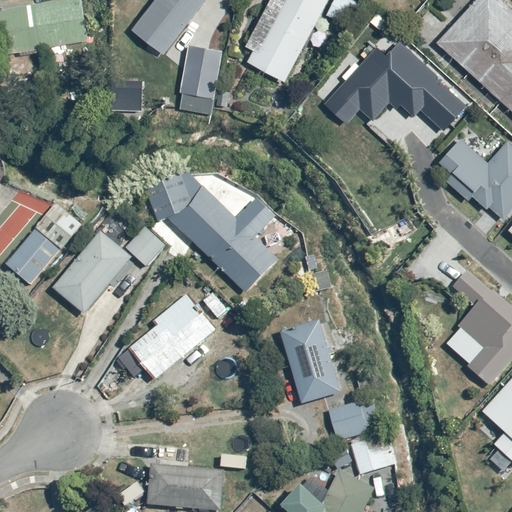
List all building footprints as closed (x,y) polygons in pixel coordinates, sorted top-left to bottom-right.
[(82,0),(60,0),(0,9),(0,56),(89,42),(82,0)] [(154,0),(132,29),(164,55),(207,0),(154,0)] [(248,63),(284,82),(324,8),(309,0),(268,0),(244,46),(254,51),(248,63)] [(365,5),(355,0),(335,0),(326,17),(351,30),(365,5)] [(511,8),(503,0),(476,0),(437,42),(511,110),(511,8)] [(391,32),(323,103),(346,125),(361,108),(372,119),(393,96),(415,117),(424,108),(446,129),(469,105),(391,32)] [(224,53),(191,44),(184,68),(217,78),(224,53)] [(472,197),(504,222),(511,211),(511,148),(506,143),(491,163),(460,139),(442,162),(453,171),(446,180),(470,199),(472,197)] [(158,221),(169,220),(246,294),(281,258),(189,169),(145,184),(158,221)] [(146,225),(125,247),(147,268),(168,246),(146,225)] [(36,229),(7,264),(33,286),(63,252),(36,229)] [(100,231),(52,287),(104,331),(137,292),(121,278),(135,261),(100,231)] [(470,364),(492,384),(511,360),(511,311),(468,273),(455,288),(476,306),(458,327),(483,349),(470,364)] [(214,290),(203,300),(220,321),(232,311),(214,290)] [(127,341),(156,378),(219,328),(189,292),(127,341)] [(319,323),(281,334),(301,403),(339,392),(319,323)] [(511,380),(483,412),(505,432),(494,444),(511,460),(511,380)] [(364,427),(360,404),(332,409),(337,439),(351,436),(358,474),(370,472),(375,496),(398,492),(394,468),(402,466),(394,422),(377,425),(364,427)] [(152,463),(149,504),(225,511),(228,470),(152,463)] [(301,485),(281,508),(286,511),(361,511),(372,489),(337,473),(324,505),(301,485)] [(110,511),(102,501),(86,511),(110,511)]
